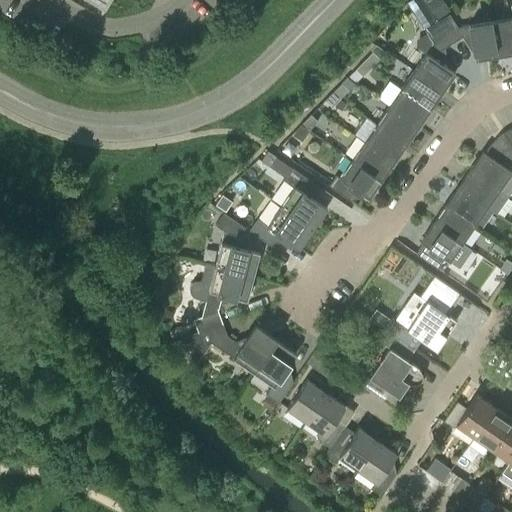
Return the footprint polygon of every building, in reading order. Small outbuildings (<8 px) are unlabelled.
[(408,0),(405,2),(422,28),(436,19),(423,0),(408,0)] [(442,0),(428,0),(425,2),(436,19),(436,20),(450,11),(442,0)] [(456,27),(449,15),(436,23),(450,45),(463,37),(470,48),(472,47),(474,59),(496,55),(490,21),(456,27)] [(490,21),(496,55),(511,52),(511,19),(511,17),(490,21)] [(424,30),(432,42),(413,71),(441,91),(454,72),(444,65),(445,64),(438,53),(450,45),(436,23),(424,30)] [(370,50),(372,52),(363,60),(370,67),(378,59),(386,52),(375,45),(370,50)] [(362,76),(370,67),(363,60),(355,69),(362,76)] [(400,88),(429,108),(441,91),(413,71),(400,88)] [(347,90),(341,83),(324,100),(330,107),(347,90)] [(388,106),(417,126),(429,108),(400,88),(388,106)] [(376,124),(404,144),(417,126),(388,106),(376,124)] [(317,121),(310,114),(301,123),(308,130),(317,121)] [(300,124),(293,133),(302,139),(308,130),(300,124)] [(363,142),(392,162),(404,144),(376,124),(363,142)] [(511,126),(509,127),(505,129),(503,130),(511,145),(511,126)] [(481,151),(469,169),(508,196),(511,189),(511,171),(506,168),(511,158),(511,145),(503,130),(499,133),(496,136),(484,153),(481,151)] [(351,160),(380,180),(392,162),(363,142),(351,160)] [(274,157),(266,151),(259,161),(267,166),(274,157)] [(357,191),(367,198),(380,180),(351,160),(338,178),(335,175),(328,185),(350,201),(357,191)] [(282,180),(292,187),(279,206),(312,228),(326,208),(305,194),(312,184),(290,169),(282,180)] [(508,196),(469,169),(456,187),(485,207),(495,214),(508,196)] [(485,207),(456,187),(444,205),(473,225),(485,207)] [(222,195),(215,205),(225,212),(232,202),(222,195)] [(473,225),(444,205),(432,222),(461,242),(473,225)] [(277,234),(298,249),(312,228),(279,206),(266,225),(256,218),(248,230),(270,245),(277,234)] [(214,225),(223,231),(235,240),(244,227),(222,212),(214,225)] [(422,243),(415,253),(437,268),(444,258),(458,267),(471,249),(461,242),(432,222),(419,241),(422,243)] [(258,252),(234,246),(235,240),(223,231),(214,266),(252,276),(258,252)] [(511,262),(506,259),(499,269),(506,274),(511,265),(511,262)] [(221,293),(246,300),(252,276),(214,266),(204,263),(200,281),(198,281),(196,281),(195,281),(193,282),(191,283),(190,284),(189,285),(189,287),(189,288),(188,289),(188,290),(189,291),(189,292),(189,294),(190,295),(191,296),(193,297),(195,298),(205,301),(201,316),(217,310),(221,293)] [(384,329),(408,345),(414,335),(436,350),(456,320),(445,313),(459,293),(434,276),(419,296),(426,301),(407,327),(392,317),(384,329)] [(217,310),(201,316),(192,319),(177,324),(182,337),(197,331),(197,332),(222,323),(217,310)] [(202,345),(210,342),(227,336),(222,323),(197,332),(202,345)] [(227,336),(210,342),(252,372),(275,339),(255,325),(240,346),(227,336)] [(377,339),(389,347),(368,377),(371,378),(398,397),(418,367),(407,360),(414,350),(408,345),(384,329),(377,339)] [(281,374),(295,353),(275,339),(252,372),(273,386),(266,395),(277,403),(292,381),(281,374)] [(338,370),(316,355),(309,364),(331,379),(338,370)] [(371,378),(368,377),(360,371),(354,381),(364,388),(371,378)] [(287,408),(305,420),(325,393),(306,380),(287,408)] [(317,439),(320,441),(330,448),(339,434),(344,426),(353,412),(344,407),(345,406),(325,393),(305,420),(319,430),(316,435),(317,439)] [(455,424),(473,436),(493,407),(475,395),(466,408),(456,401),(443,421),(453,428),(455,424)] [(271,409),(275,402),(267,397),(262,403),(271,409)] [(491,449),(511,419),(493,407),(473,436),(468,444),(485,456),(490,448),(491,449)] [(509,461),(511,456),(511,419),(491,449),(509,461)] [(339,457),(356,469),(376,440),(358,427),(348,441),(339,434),(330,448),(324,456),(334,463),(339,457)] [(396,454),(376,440),(356,469),(375,482),(371,488),(381,496),(396,474),(386,467),(396,454)] [(511,456),(509,461),(501,473),(505,476),(511,480),(511,456)] [(450,471),(441,483),(458,495),(467,483),(450,471)] [(500,484),(505,476),(501,473),(495,481),(500,484)] [(476,507),(489,488),(479,481),(475,488),(467,483),(458,495),(476,507)] [(484,497),(477,508),(483,511),(499,511),(503,507),(496,503),(495,505),(484,497)]
